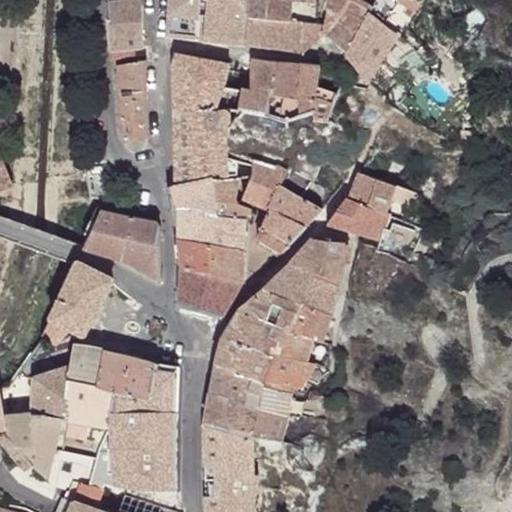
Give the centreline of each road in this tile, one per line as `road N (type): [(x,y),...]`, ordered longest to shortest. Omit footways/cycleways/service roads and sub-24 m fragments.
road 1 (unclassified): [(172,309),(172,227),(94,115),(104,0)]
road 2 (tertiary): [(172,309),(203,330),(192,511)]
road 3 (unclassified): [(0,226),(77,255),(172,309)]
